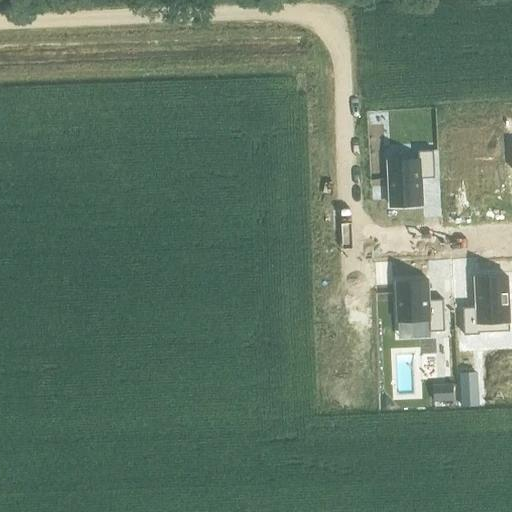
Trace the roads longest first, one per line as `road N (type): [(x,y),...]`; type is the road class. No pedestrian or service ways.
road 1 (track): [(0,23),(285,12),(326,24),(342,53),(351,246)]
road 2 (residential): [(351,246),(511,239)]
